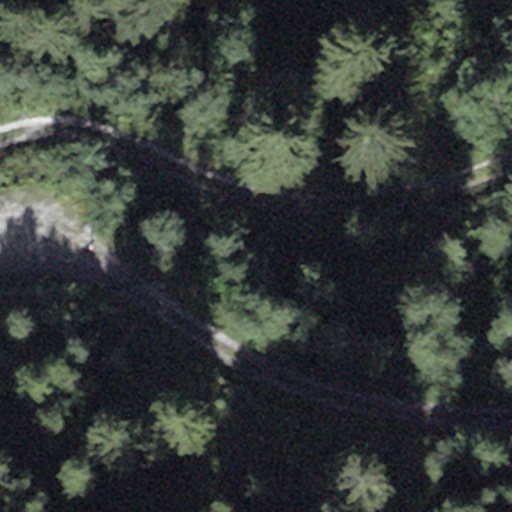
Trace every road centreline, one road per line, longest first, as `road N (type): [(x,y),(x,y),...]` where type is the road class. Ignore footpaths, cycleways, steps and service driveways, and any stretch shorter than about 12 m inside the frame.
road 1 (track): [(511,416),(415,415),(276,386),(67,253),(0,252)]
road 2 (track): [(0,139),(20,130),(84,129),(243,195),(325,207),(400,200),(511,161)]
